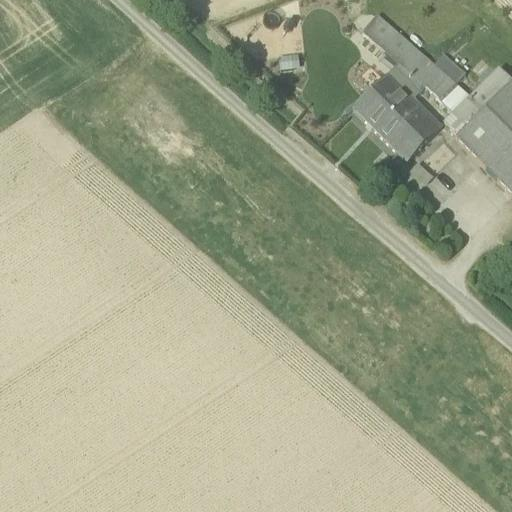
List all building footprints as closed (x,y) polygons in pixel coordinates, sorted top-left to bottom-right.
[(426,93),(452,120),(470,103),(455,90),(433,71),(376,21),(362,38),(398,69),(426,93)] [(300,58),(285,58),(279,64),(279,73),(300,73),(300,58)] [(443,60),(433,71),(455,90),(464,79),(443,60)] [(426,93),(398,69),(393,75),(420,99),(426,93)] [(511,87),(499,74),(470,103),(452,120),(444,129),(457,142),(456,144),(511,200),(511,87)] [(406,168),(441,134),(387,80),(353,114),(406,168)] [(435,182),(418,166),(409,175),(426,192),(435,182)]
